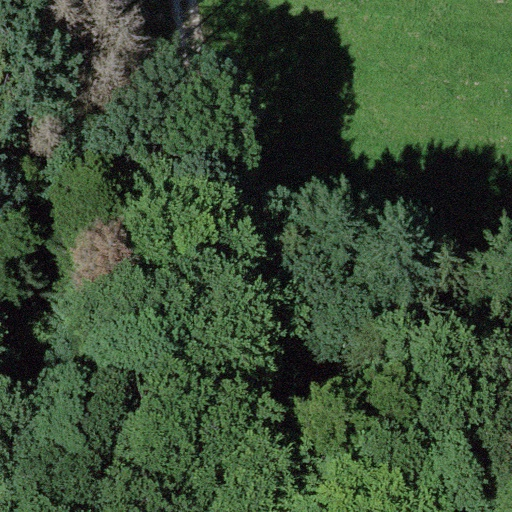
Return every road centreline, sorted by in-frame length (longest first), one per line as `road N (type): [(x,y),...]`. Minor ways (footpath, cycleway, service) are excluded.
road 1 (track): [(298,511),(217,364),(189,0)]
road 2 (track): [(0,424),(266,511)]
